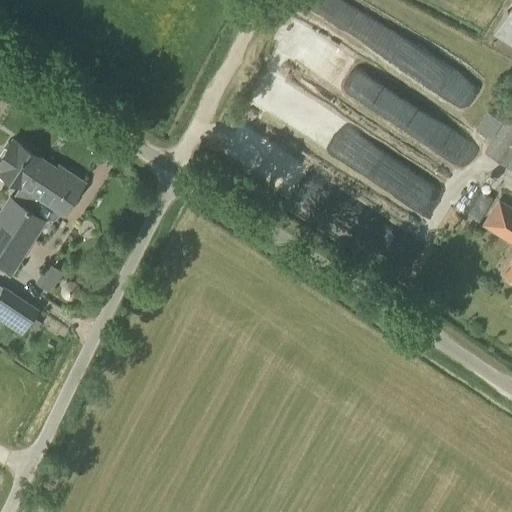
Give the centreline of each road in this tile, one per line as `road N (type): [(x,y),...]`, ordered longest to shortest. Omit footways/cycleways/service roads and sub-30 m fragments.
road 1 (unclassified): [(511,385),(176,172)]
road 2 (unclassified): [(4,511),(176,172)]
road 3 (unclassified): [(176,172),(0,58)]
road 4 (track): [(263,0),(176,172)]
